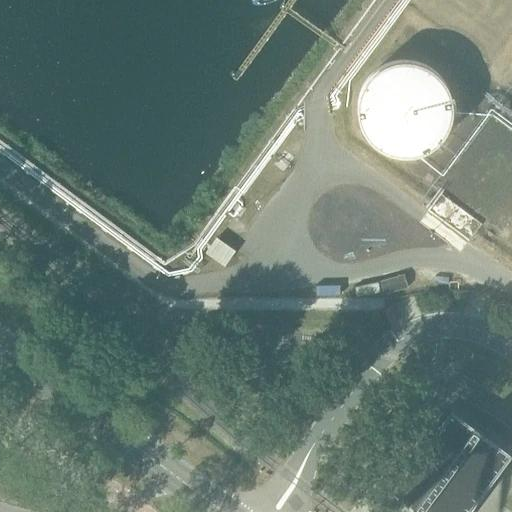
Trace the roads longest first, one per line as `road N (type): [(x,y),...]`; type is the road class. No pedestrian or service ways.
road 1 (unclassified): [(264,511),(400,339),(428,327),(465,326),(511,348)]
road 2 (secondary): [(221,511),(0,346)]
